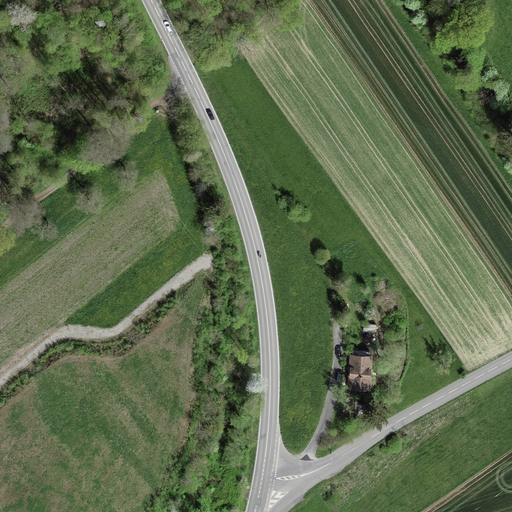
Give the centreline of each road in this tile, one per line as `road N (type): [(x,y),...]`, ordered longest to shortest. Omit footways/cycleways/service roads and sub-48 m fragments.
road 1 (secondary): [(151,0),(231,174),(260,273),(270,384),(262,478)]
road 2 (tertiary): [(262,478),(313,472),(511,358)]
road 3 (track): [(0,229),(188,74)]
